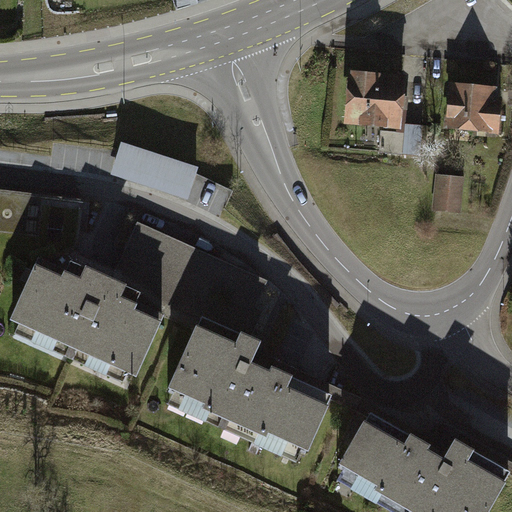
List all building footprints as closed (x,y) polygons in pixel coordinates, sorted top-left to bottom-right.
[(409,78),(350,71),(344,120),(403,127),(409,78)] [(506,87),(451,80),(445,128),(500,135),(506,87)] [(195,200),(204,167),(125,145),(116,177),(195,200)] [(478,179),(447,178),(446,211),(477,212),(478,179)] [(88,202),(0,189),(0,207),(18,210),(17,214),(44,217),(43,219),(64,222),(66,212),(86,215),(88,202)] [(262,306),(274,279),(141,223),(125,260),(138,266),(143,255),(262,306)] [(43,251),(12,319),(136,375),(167,307),(43,251)] [(202,320),(170,390),(307,453),(332,398),(252,362),(260,346),(202,320)] [(369,415),(339,466),(419,511),(487,511),(509,475),(454,443),(445,459),(369,415)]
